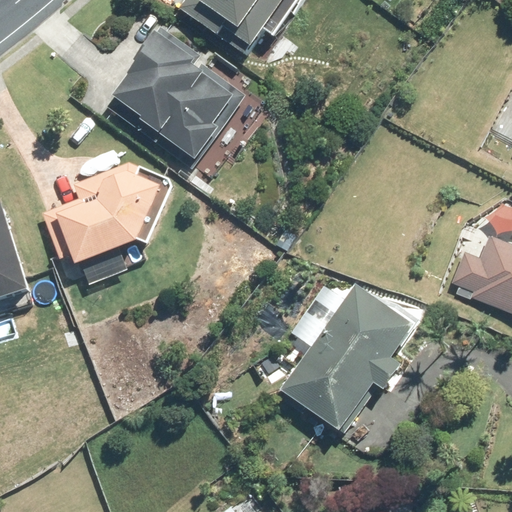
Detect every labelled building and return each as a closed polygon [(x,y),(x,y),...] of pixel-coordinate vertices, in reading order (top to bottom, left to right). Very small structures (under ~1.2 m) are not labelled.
[(305,3),(300,0),(199,0),(189,15),(230,45),(236,37),(265,59),(305,3)] [(262,109),(159,30),(139,57),(149,65),(117,107),(210,177),(262,109)] [(86,204),(48,217),(68,266),(83,259),(89,277),(151,253),(151,250),(160,254),(183,196),(181,187),(136,167),(80,190),(86,204)] [(0,317),(44,303),(15,213),(0,217),(0,317)] [(464,291),(461,297),(511,318),(511,246),(497,241),(488,263),(472,257),(458,288),(464,291)] [(362,290),(289,397),(355,442),(387,395),(397,402),(414,377),(403,369),(427,335),(362,290)]
